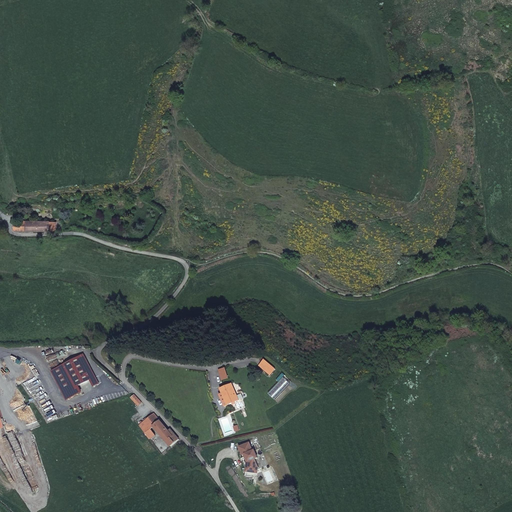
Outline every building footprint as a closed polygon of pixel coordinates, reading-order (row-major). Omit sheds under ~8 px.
[(15,230),(64,230),(64,228),(57,227),(57,222),(50,221),(15,221),(15,230)] [(80,357),(91,381),(94,387),(100,384),(86,355),(80,357)] [(65,365),(79,394),(83,392),(80,387),(91,381),(80,357),(65,365)] [(52,371),(67,400),(79,394),(65,365),(52,371)] [(225,395),(230,406),(241,401),(234,385),(223,390),(225,395)] [(135,395),(132,398),(139,405),(142,403),(135,395)] [(155,414),(140,425),(152,439),(157,435),(152,429),(155,426),(172,446),(180,439),(171,429),(169,431),(155,414)]
